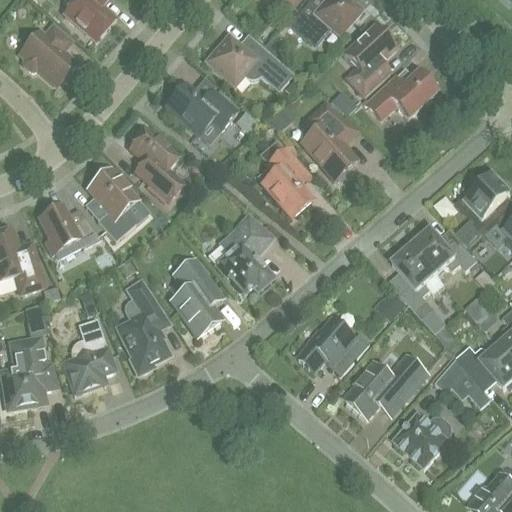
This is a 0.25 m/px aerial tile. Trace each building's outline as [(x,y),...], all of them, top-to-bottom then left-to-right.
[(101,0),(75,0),(78,2),(63,19),(95,47),(116,23),(96,6),(101,0)] [(269,0),(265,5),(284,22),(303,0),(269,0)] [(322,0),(313,0),(288,29),(305,43),(312,35),(315,36),(318,37),(321,38),(324,37),(327,35),(330,33),(339,41),(362,15),(343,0),(330,0),(327,4),(322,0)] [(345,82),(354,92),(362,101),(389,76),(381,67),(397,53),(375,30),(344,58),(356,72),(345,82)] [(71,47),(53,31),(44,40),(39,36),(20,58),(25,63),(23,66),(23,70),(31,77),(35,77),(37,74),(57,91),(77,69),(62,56),(71,47)] [(278,97),(292,80),(247,41),(240,50),(229,41),(205,67),(234,92),(244,81),(244,82),(247,84),(251,85),(254,85),(257,83),(260,81),(278,97)] [(273,42),(266,50),(278,61),(286,53),(273,42)] [(397,80),(390,86),(366,108),(381,124),(396,110),(408,123),(437,96),(419,77),(405,90),(397,80)] [(288,90),(297,100),(300,97),(305,93),(300,87),(297,83),(295,85),(288,90)] [(215,123),(225,131),(237,117),(213,96),(206,104),(202,104),(186,90),(166,113),(199,142),(215,123)] [(338,114),(346,122),(354,112),(348,107),(344,107),(338,114)] [(301,149),(334,186),(336,185),(337,187),(340,187),(348,179),(349,177),(347,175),(357,166),(340,147),(355,135),(325,109),(306,126),(316,137),(301,149)] [(279,134),(293,122),(289,118),(284,113),(282,115),(271,125),(279,134)] [(250,140),(259,130),(246,119),(237,129),(250,140)] [(179,162),(147,134),(141,142),(136,141),(131,147),(132,152),(129,155),(144,167),(135,177),(169,207),(184,189),(167,175),(179,162)] [(310,184),(285,155),(279,147),(261,163),(275,179),(262,189),(292,223),(312,205),(301,192),(310,184)] [(229,175),(238,167),(231,160),(222,168),(229,175)] [(138,206),(111,175),(105,180),(101,178),(97,179),(94,182),(93,186),(93,190),(88,195),(108,218),(97,227),(115,248),(135,230),(125,217),(138,206)] [(497,230),(511,214),(511,206),(508,202),(510,200),(493,182),(477,197),(474,194),(459,209),(474,225),(470,229),(483,243),(497,230)] [(72,231),(62,212),(39,225),(50,246),(45,248),(52,261),(79,246),(83,255),(101,245),(85,223),(72,231)] [(511,252),(511,214),(497,230),(509,242),(506,246),(511,252)] [(208,261),(216,271),(226,282),(229,280),(245,299),(253,292),(257,296),(273,282),(255,262),(272,243),(248,221),(232,240),(208,261)] [(45,291),(31,248),(17,252),(12,236),(9,237),(4,235),(0,236),(0,286),(15,282),(20,299),(45,291)] [(477,266),(468,256),(462,248),(451,258),(431,235),(429,237),(424,236),(416,243),(417,248),(412,252),(436,280),(446,272),(449,273),(453,277),(460,270),(466,276),(477,266)] [(427,288),(436,280),(412,252),(407,256),(402,254),(394,262),(395,267),(392,269),(412,292),(401,301),(422,325),(434,315),(423,303),(431,296),(427,292),(427,288)] [(222,304),(194,265),(174,279),(186,296),(172,307),(197,343),(221,326),(211,312),(222,304)] [(129,266),(119,273),(126,284),(136,277),(129,266)] [(65,284),(57,288),(62,299),(70,295),(65,284)] [(141,286),(126,295),(133,306),(129,308),(126,312),(126,317),(131,328),(118,334),(121,339),(120,343),(123,348),(126,350),(133,363),(130,365),(136,378),(137,377),(138,377),(140,378),(142,378),(144,378),(146,377),(148,375),(150,374),(150,373),(151,372),(151,370),(168,361),(158,342),(159,338),(158,336),(170,330),(141,286)] [(56,293),(43,297),(46,308),(59,303),(56,293)] [(391,295),(385,302),(392,308),(382,318),(392,328),(408,310),(391,295)] [(92,307),(84,310),(87,321),(96,318),(92,307)] [(499,352),(511,367),(511,315),(502,324),(508,330),(502,335),(502,338),(508,344),(499,352)] [(63,369),(74,401),(106,390),(103,381),(115,377),(107,354),(97,325),(78,331),(83,346),(79,347),(76,349),(73,351),(72,355),(71,359),(72,362),(73,366),(63,369)] [(341,382),(370,348),(360,340),(356,344),(333,325),(322,338),(319,336),(308,348),(311,350),(299,365),(314,378),(327,364),(334,370),(331,373),(341,382)] [(43,330),(30,332),(32,344),(45,342),(43,330)] [(436,340),(447,353),(456,345),(445,332),(436,340)] [(45,408),(42,395),(56,392),(51,369),(45,370),(40,344),(11,349),(16,375),(1,378),(4,397),(3,399),(5,410),(7,411),(8,415),(11,415),(13,416),(24,414),(26,412),(45,408)] [(511,367),(499,352),(490,360),(485,354),(481,353),(476,358),(470,352),(456,364),(457,365),(467,377),(470,380),(480,372),(485,372),(498,387),(504,394),(506,392),(511,394),(511,393),(511,367)] [(448,400),(452,394),(454,393),(467,377),(457,365),(435,389),(448,400)] [(368,424),(379,411),(391,421),(428,379),(412,366),(403,367),(390,382),(374,368),(361,382),(365,386),(360,392),(358,391),(346,405),(368,424)] [(492,405),(480,391),(469,401),(481,414),(492,405)] [(418,419),(394,447),(424,474),(449,446),(447,444),(451,439),(451,431),(442,423),(434,424),(430,430),(418,419)] [(511,511),(511,491),(501,482),(489,496),(487,494),(485,496),(480,497),(475,503),(475,507),(471,511),(511,511)]
